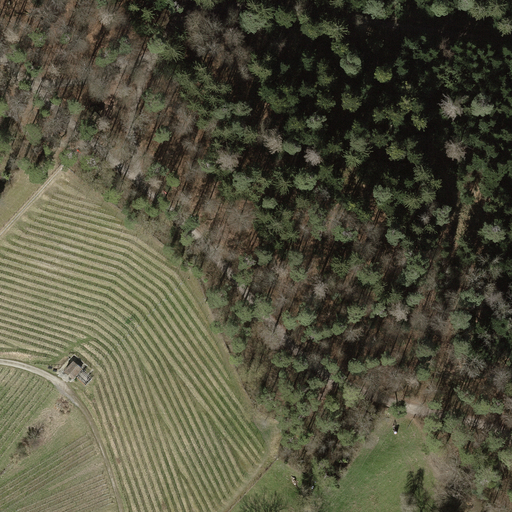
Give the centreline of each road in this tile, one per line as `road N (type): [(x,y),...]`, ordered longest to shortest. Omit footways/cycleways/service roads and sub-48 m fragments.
road 1 (track): [(136,181),(301,355),(410,409)]
road 2 (track): [(511,44),(275,7),(227,5),(176,18)]
road 3 (track): [(183,0),(134,99),(136,181)]
road 4 (track): [(0,58),(125,171)]
road 5 (track): [(152,54),(76,81),(31,83)]
